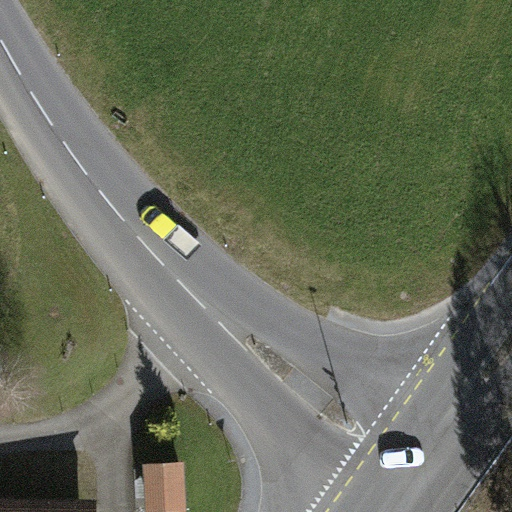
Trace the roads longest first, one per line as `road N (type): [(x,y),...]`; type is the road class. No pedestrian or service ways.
road 1 (tertiary): [(0,33),(76,161),(155,255),(308,390),(423,476)]
road 2 (secondary): [(511,346),(423,476)]
